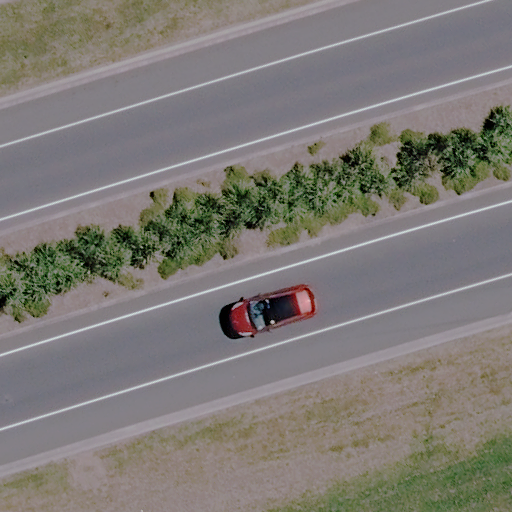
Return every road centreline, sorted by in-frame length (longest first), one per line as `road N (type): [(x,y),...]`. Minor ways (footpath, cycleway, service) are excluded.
road 1 (secondary): [(511,244),(0,396)]
road 2 (secondary): [(0,174),(511,27)]
